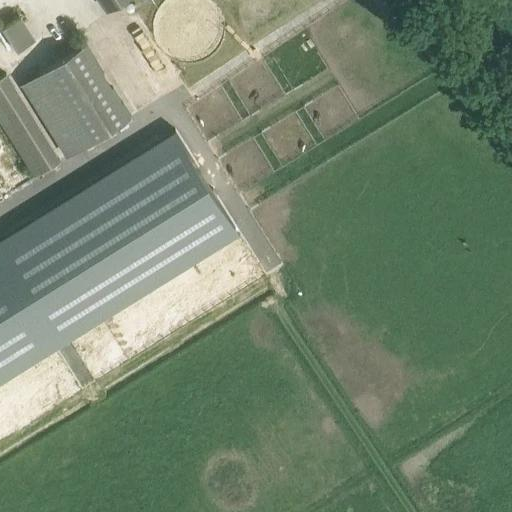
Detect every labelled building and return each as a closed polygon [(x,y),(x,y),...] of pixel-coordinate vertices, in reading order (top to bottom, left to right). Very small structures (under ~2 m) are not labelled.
[(101,0),(107,9),(120,0),(101,0)] [(0,23),(0,24),(12,49),(33,39),(21,14),(0,23)] [(85,43),(21,84),(66,157),(131,116),(85,43)] [(6,72),(0,75),(0,120),(34,177),(61,160),(6,72)] [(0,369),(235,224),(236,223),(184,141),(183,142),(0,256),(0,369)]
